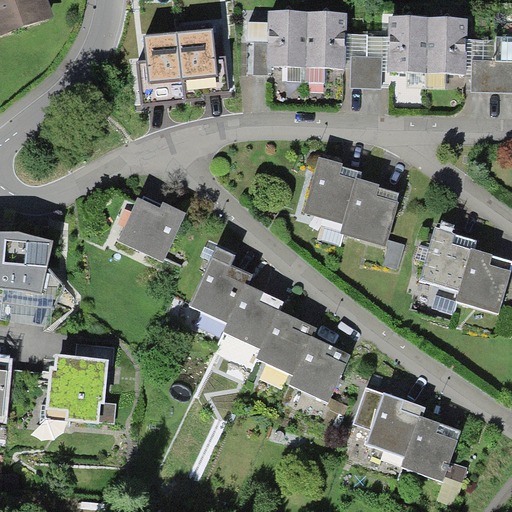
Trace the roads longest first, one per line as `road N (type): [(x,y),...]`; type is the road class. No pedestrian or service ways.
road 1 (residential): [(173,139),(194,173),(306,276),(511,421)]
road 2 (residential): [(173,139),(276,126),(414,130)]
road 3 (residential): [(0,183),(20,196),(48,197),(173,139)]
road 4 (residential): [(103,0),(95,42),(37,115),(0,146)]
road 5 (residential): [(511,214),(431,161),(414,130)]
